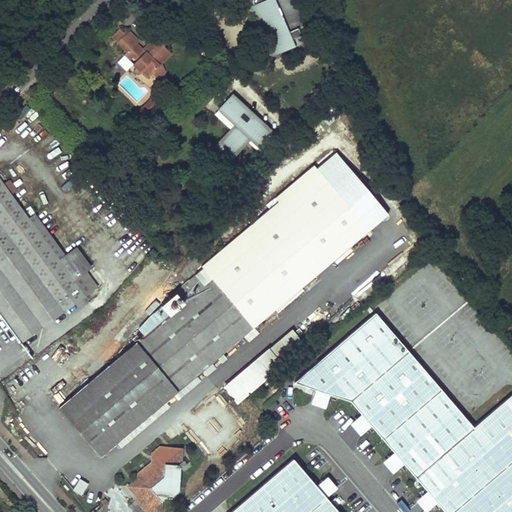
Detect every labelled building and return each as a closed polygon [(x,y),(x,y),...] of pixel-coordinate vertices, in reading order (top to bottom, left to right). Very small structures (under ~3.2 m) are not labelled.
[(252,8),(249,10),(272,60),(295,49),(292,42),(301,37),(297,30),(303,28),(289,0),(269,0),(252,0),(252,1),(251,3),(251,6),(252,8)] [(292,42),(295,49),(309,42),(303,28),(297,30),(301,37),(292,42)] [(127,34),(121,29),(113,37),(118,43),(127,34)] [(166,43),(159,35),(144,50),(137,43),(139,41),(129,32),(127,34),(118,43),(128,52),(129,54),(131,52),(134,55),(133,56),(138,61),(134,65),(137,68),(142,73),(144,71),(149,76),(153,73),(159,79),(166,72),(159,66),(171,54),(163,46),(166,43)] [(128,52),(124,56),(129,60),(133,56),(134,55),(131,52),(129,54),(128,52)] [(275,135),(233,98),(223,110),(241,125),(219,149),(231,160),(252,136),(264,147),(275,135)] [(158,107),(151,100),(141,110),(147,117),(158,107)] [(330,124),(341,112),(333,104),(321,116),(330,124)] [(307,127),(312,137),(329,128),(323,118),(307,127)] [(137,344),(59,409),(100,457),(369,231),(315,166),(267,206),(270,210),(202,267),(204,269),(176,292),(177,294),(185,304),(170,316),(146,336),(137,344)] [(86,270),(91,267),(76,247),(65,255),(35,215),(29,220),(0,180),(0,314),(20,342),(85,295),(73,280),(86,270)] [(98,286),(86,270),(73,280),(85,295),(98,286)] [(162,306),(170,316),(185,304),(177,294),(162,306)] [(511,511),(511,395),(473,428),(375,313),(294,382),(315,390),(330,395),(352,402),(362,414),(372,426),(394,452),(404,464),(427,491),(437,503),(445,511),(511,511)] [(304,339),(293,326),(269,347),(280,360),(304,339)] [(133,339),(137,344),(146,336),(142,331),(133,339)] [(330,395),(315,390),(311,404),(325,409),(330,395)] [(276,401),(269,407),(272,411),(279,405),(276,401)] [(372,426),(362,414),(350,424),(360,436),(372,426)] [(164,476),(164,464),(178,465),(181,461),(182,449),(160,446),(154,451),(157,455),(157,459),(152,459),(152,463),(138,474),(137,479),(136,496),(136,500),(146,511),(149,511),(162,501),(166,498),(168,481),(164,476)] [(404,464),(394,452),(382,462),(392,474),(404,464)] [(338,511),(327,498),(316,486),(293,459),(231,511),(338,511)] [(327,476),(316,486),(327,498),(338,488),(327,476)] [(82,494),(89,482),(79,477),(72,489),(82,494)] [(127,487),(136,496),(137,479),(127,487)] [(426,511),(437,503),(427,491),(416,501),(425,511),(426,511)] [(160,511),(162,501),(149,511),(160,511)]
